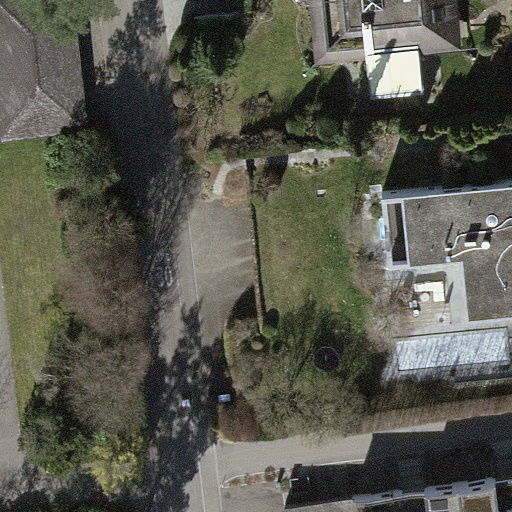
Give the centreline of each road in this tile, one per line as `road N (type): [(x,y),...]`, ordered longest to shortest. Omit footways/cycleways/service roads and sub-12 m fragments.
road 1 (residential): [(123,0),(179,465)]
road 2 (residential): [(179,465),(511,423)]
